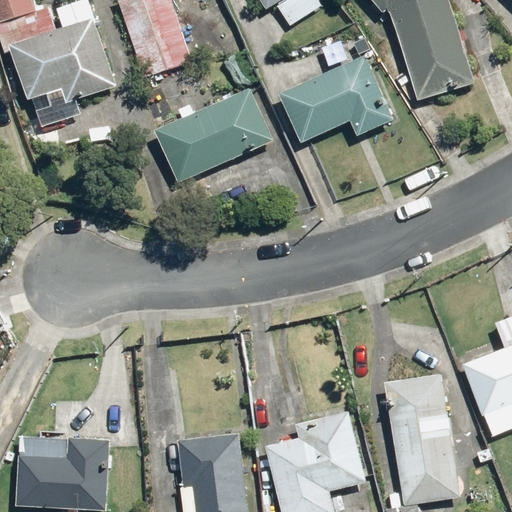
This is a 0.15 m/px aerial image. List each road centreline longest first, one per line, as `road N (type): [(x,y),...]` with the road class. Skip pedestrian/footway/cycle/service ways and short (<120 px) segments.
road 1 (residential): [(85,275),(339,255),(468,213),(511,187)]
road 2 (unknown): [(85,275),(0,416)]
